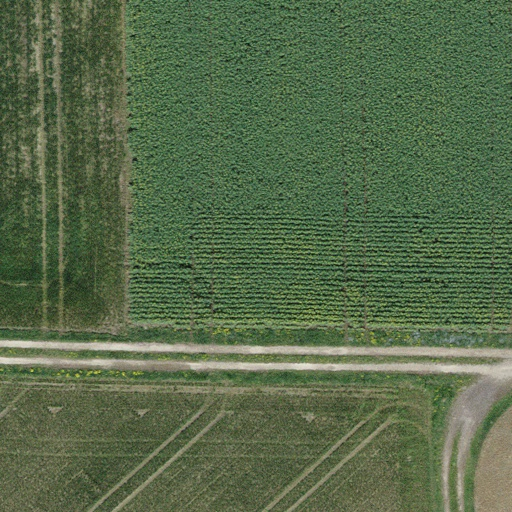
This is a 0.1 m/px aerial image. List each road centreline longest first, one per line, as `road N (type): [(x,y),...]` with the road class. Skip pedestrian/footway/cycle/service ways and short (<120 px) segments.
road 1 (track): [(511,363),(0,351)]
road 2 (track): [(454,511),(467,406),(511,371)]
